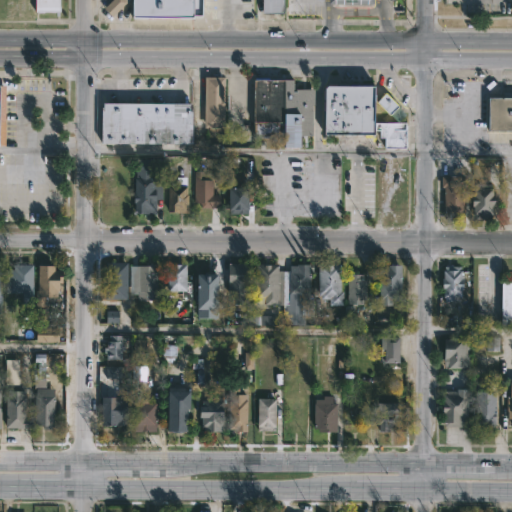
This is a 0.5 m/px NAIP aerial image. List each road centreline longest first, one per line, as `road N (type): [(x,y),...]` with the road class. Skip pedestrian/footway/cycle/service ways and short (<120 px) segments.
road 1 (residential): [(511,242),(88,240)]
road 2 (residential): [(426,60),(426,465)]
road 3 (secondary): [(426,45),(88,42)]
road 4 (secondary): [(88,58),(426,60)]
road 5 (secondary): [(85,481),(355,487)]
road 6 (secondary): [(426,465),(161,460)]
road 7 (residential): [(88,240),(84,459)]
road 8 (residential): [(88,58),(88,240)]
